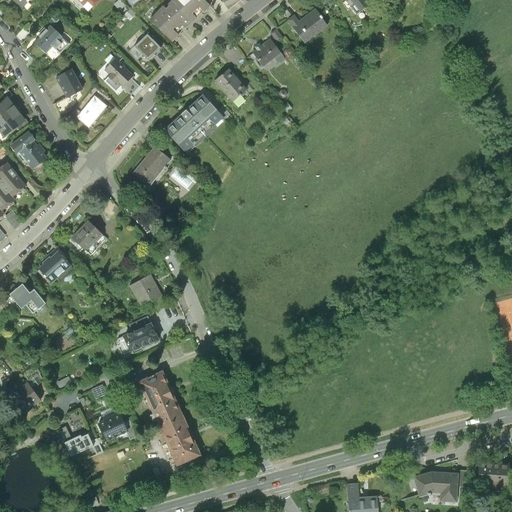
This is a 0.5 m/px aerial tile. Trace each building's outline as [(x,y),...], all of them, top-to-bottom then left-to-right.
[(13,0),(24,8),(30,0),(13,0)] [(204,0),(173,0),(168,5),(170,7),(166,10),(163,7),(151,19),(172,41),(203,11),(205,12),(209,7),(203,1),(204,0)] [(370,3),(367,0),(344,0),(355,14),(370,3)] [(327,25),(316,10),(299,22),(295,16),(288,21),(305,42),(327,25)] [(69,44),(49,26),(34,43),(46,54),(52,47),(60,54),(69,44)] [(276,29),(270,34),(277,43),(283,38),(276,29)] [(160,47),(147,34),(134,47),(147,60),(160,47)] [(284,58),(270,40),(260,47),(259,45),(254,48),(256,50),(253,53),(262,66),(274,58),(277,63),(281,64),(283,62),(284,58)] [(133,76),(117,60),(107,69),(123,86),(131,78),(133,76)] [(70,71),(57,78),(66,96),(80,89),(70,71)] [(215,82),(231,102),(245,90),(229,71),(215,82)] [(123,86),(131,95),(139,87),(131,78),(123,86)] [(0,104),(1,105),(9,97),(11,96),(5,89),(0,94),(0,104)] [(218,110),(204,95),(166,129),(186,152),(224,117),(218,110)] [(282,103),(276,95),(269,100),(276,108),(282,103)] [(1,105),(0,106),(0,123),(18,110),(9,97),(1,105)] [(108,108),(95,97),(77,118),(90,129),(108,108)] [(297,104),(292,99),(287,104),(291,109),(297,104)] [(222,106),(218,110),(224,117),(225,118),(230,114),(222,106)] [(26,120),(18,110),(0,123),(0,127),(6,135),(18,126),(26,120)] [(31,124),(28,119),(26,120),(18,126),(21,131),(31,124)] [(31,130),(12,146),(19,155),(20,153),(34,170),(45,161),(32,145),(38,140),(31,130)] [(167,144),(161,152),(169,159),(175,151),(167,144)] [(161,152),(155,147),(133,173),(148,186),(170,159),(169,159),(161,152)] [(26,185),(8,163),(0,170),(0,217),(5,214),(2,211),(16,199),(13,195),(26,185)] [(178,172),(174,177),(184,184),(187,180),(178,172)] [(89,222),(72,238),(85,250),(101,234),(89,222)] [(71,265),(58,251),(38,269),(51,282),(56,278),(59,282),(72,271),(71,265)] [(161,296),(150,275),(130,286),(141,307),(150,302),(161,296)] [(31,296),(23,287),(12,296),(22,310),(27,306),(34,315),(46,305),(35,292),(31,296)] [(166,304),(161,296),(150,302),(155,310),(166,304)] [(147,317),(129,325),(132,331),(125,334),(126,336),(118,340),(125,355),(158,339),(147,317)] [(140,382),(160,427),(173,421),(170,415),(179,411),(162,372),(140,382)] [(40,403),(25,381),(4,395),(19,415),(31,406),(33,409),(40,403)] [(199,455),(179,411),(170,415),(173,421),(160,427),(177,465),(199,455)] [(127,430),(119,413),(99,422),(107,439),(127,430)] [(93,446),(87,434),(72,441),(65,426),(54,432),(67,459),(93,446)] [(509,464),(479,463),(479,479),(483,479),(483,485),(508,486),(509,464)] [(456,471),(456,475),(457,475),(456,487),(469,488),(470,472),(456,471)] [(432,473),(415,478),(420,496),(434,493),(443,493),(443,501),(456,502),(456,487),(457,475),(456,475),(432,473)] [(357,485),(349,486),(350,511),(377,511),(376,498),(358,499),(357,485)]
